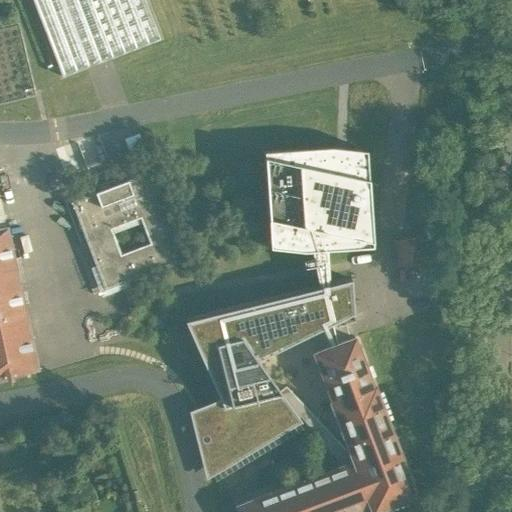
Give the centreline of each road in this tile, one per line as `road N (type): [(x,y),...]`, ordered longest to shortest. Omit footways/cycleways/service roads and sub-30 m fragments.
road 1 (residential): [(505,511),(499,255)]
road 2 (unknown): [(35,131),(83,379)]
